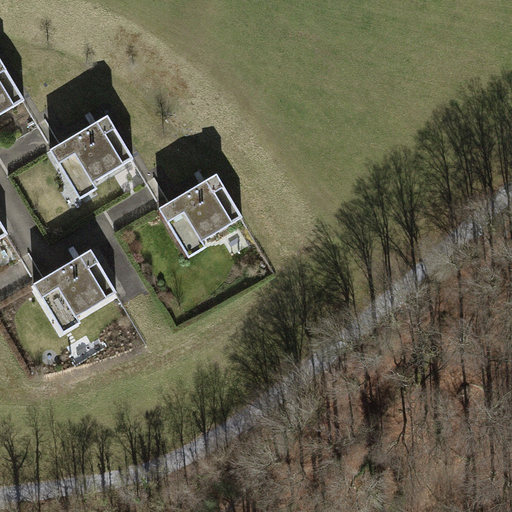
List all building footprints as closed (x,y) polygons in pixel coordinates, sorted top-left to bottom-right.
[(0,117),(23,103),(0,64),(0,117)] [(131,160),(106,119),(49,153),(58,169),(79,203),(98,191),(93,183),(131,160)] [(244,221),(219,180),(162,214),(170,228),(191,264),(211,253),(206,244),(244,221)] [(0,242),(10,236),(0,220),(0,242)] [(118,295),(92,253),(35,288),(45,304),(65,337),(83,326),(79,319),(118,295)]
